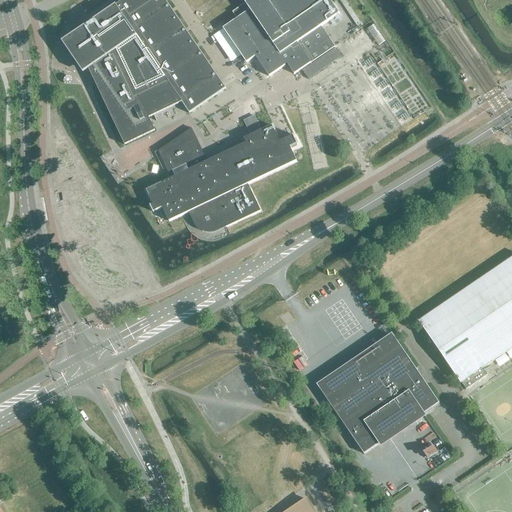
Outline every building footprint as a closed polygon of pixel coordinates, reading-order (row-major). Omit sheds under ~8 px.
[(165,0),(123,0),(61,42),(82,73),(89,69),(125,145),(155,131),(149,118),(182,102),(189,113),(226,88),(165,0)] [(237,19),(223,29),(246,63),(255,56),(269,76),(287,63),(294,74),(335,47),(321,26),(339,14),(329,0),(251,0),(233,13),(237,19)] [(335,48),(302,70),(308,79),(341,56),(335,48)] [(189,132),(158,153),(160,156),(162,155),(165,163),(164,163),(168,171),(169,170),(172,178),(146,190),(153,204),(150,206),(153,212),(162,208),(169,222),(189,212),(194,223),(199,230),(208,233),(212,233),(216,232),(261,211),(248,184),(297,161),(290,147),(297,144),(293,136),(280,142),(272,126),(244,139),(246,143),(207,162),(197,142),(196,142),(189,132)] [(484,367),(511,347),(511,258),(419,321),(461,382),(462,382),(467,389),(488,374),(484,367)] [(364,454),(440,403),(395,337),(320,389),(364,454)] [(314,511),(307,499),(287,511),(314,511)]
